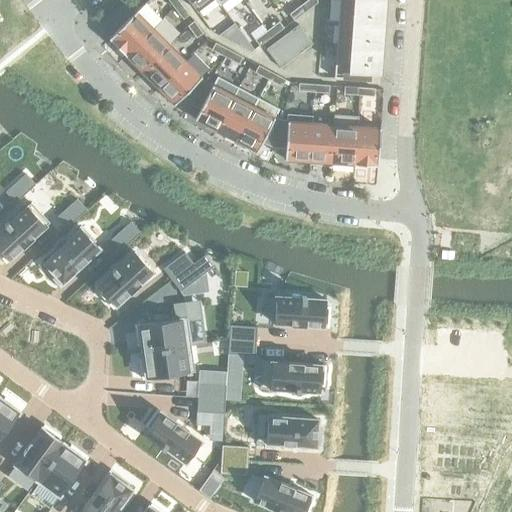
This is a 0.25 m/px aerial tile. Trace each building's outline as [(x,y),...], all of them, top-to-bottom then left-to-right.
[(187,0),(195,10),(208,0),(187,0)] [(316,0),(306,0),(301,4),(306,11),(318,2),(316,0)] [(384,26),(385,2),(356,0),(339,0),(337,23),(384,26)] [(189,14),(180,2),(173,7),(183,20),(189,14)] [(301,5),(289,13),(293,20),(306,11),(301,5)] [(126,56),(153,29),(136,11),(108,39),(126,56)] [(203,33),(194,21),(187,26),(196,38),(203,33)] [(279,21),(266,30),(271,37),(283,28),(279,21)] [(382,50),(384,26),(337,23),(336,47),(382,50)] [(285,34),(265,49),(279,68),(312,43),(298,24),(285,34)] [(169,45),(153,29),(126,56),(142,72),(169,45)] [(266,30),(254,39),(259,46),(271,37),(266,30)] [(228,50),(215,42),(211,49),(224,57),(228,50)] [(158,88),(185,61),(169,45),(142,72),(158,88)] [(380,75),(382,50),(336,47),(334,71),(380,75)] [(242,57),(228,50),(225,57),(238,64),(242,57)] [(201,77),(185,61),(158,88),(174,104),(201,77)] [(271,72),(258,65),(254,72),(267,79),(271,72)] [(285,79),(271,72),(268,79),(281,86),(285,79)] [(217,76),(194,119),(215,130),(238,87),(217,76)] [(313,84),(298,83),(298,91),(313,92),(313,84)] [(329,85),(314,84),(313,92),(328,93),(329,85)] [(359,87),(344,86),(343,94),(358,95),(359,87)] [(238,87),(215,130),(236,141),(258,98),(238,87)] [(374,88),(359,87),(358,95),(374,97),(374,88)] [(258,98),(236,141),(257,152),(261,143),(272,149),(280,121),(274,118),(279,109),(258,98)] [(280,121),(272,149),(285,150),(284,159),(308,161),(311,123),(311,116),(288,114),(287,121),(280,121)] [(334,124),(331,163),(354,164),(356,126),(357,126),(358,116),(333,114),(333,124),(334,124)] [(311,123),(308,161),(331,163),(334,124),(333,124),(311,123)] [(356,126),(354,164),(377,166),(380,128),(357,126),(356,126)] [(25,173),(5,192),(15,202),(35,184),(25,173)] [(76,199),(56,217),(66,228),(86,210),(76,199)] [(5,226),(0,230),(0,256),(5,262),(22,247),(23,248),(28,243),(34,238),(33,237),(49,223),(31,202),(8,223),(7,221),(4,224),(5,226)] [(130,221),(110,239),(120,250),(140,232),(130,221)] [(81,229),(44,263),(48,267),(45,270),(52,278),(59,285),(99,249),(81,229)] [(112,272),(97,286),(101,290),(99,293),(113,308),(129,293),(134,289),(135,289),(141,284),(140,283),(153,272),(134,252),(116,269),(114,267),(111,270),(112,272)] [(184,252),(163,268),(171,280),(193,263),(184,252)] [(193,263),(171,280),(180,291),(201,275),(193,263)] [(276,296),(274,323),(290,324),(290,325),(299,326),(305,326),(306,325),(328,327),(329,306),(325,306),(326,299),(306,298),(306,296),(301,296),(301,298),(276,296)] [(187,318),(134,325),(137,346),(141,345),(142,351),(190,345),(187,318)] [(229,325),(228,339),(255,341),(256,327),(229,325)] [(228,339),(227,353),(254,355),(255,341),(228,339)] [(143,358),(139,358),(142,379),(194,371),(190,345),(142,351),(143,358)] [(262,361),(260,388),(294,390),(294,392),(299,392),(299,390),(319,392),(320,385),(324,386),(325,365),(303,363),(303,362),(296,362),(288,361),(288,362),(262,361)] [(198,383),(197,397),(224,399),(225,385),(198,383)] [(0,397),(0,437),(21,409),(4,396),(3,399),(0,397)] [(197,397),(197,412),(223,413),(224,399),(197,397)] [(148,428),(144,433),(161,445),(159,447),(163,450),(164,448),(185,463),(201,441),(187,431),(188,430),(181,425),(175,421),(175,422),(157,409),(145,426),(148,428)] [(258,415),(256,442),(319,447),(321,426),(317,426),(318,419),(258,415)] [(23,452),(15,464),(37,480),(63,443),(58,439),(61,436),(44,424),(31,442),(30,442),(25,449),(22,452),(23,452)] [(63,443),(37,480),(38,481),(38,480),(59,495),(60,494),(87,457),(70,445),(69,447),(63,443)] [(221,445),(220,459),(247,461),(248,447),(221,445)] [(220,459),(219,473),(246,475),(247,461),(220,459)] [(81,511),(115,511),(131,490),(126,486),(128,483),(112,471),(81,511)] [(264,476),(254,501),(277,510),(276,511),(307,511),(314,497),(294,488),(294,487),(288,484),(280,481),(279,482),(264,476)] [(163,511),(151,503),(143,511),(163,511)]
